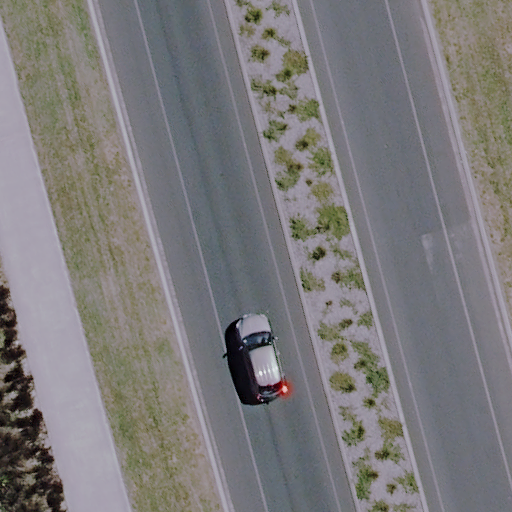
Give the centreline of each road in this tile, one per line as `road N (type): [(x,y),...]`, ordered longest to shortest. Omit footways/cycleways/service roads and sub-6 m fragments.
road 1 (secondary): [(314,511),(181,0)]
road 2 (secondary): [(352,0),(481,511)]
